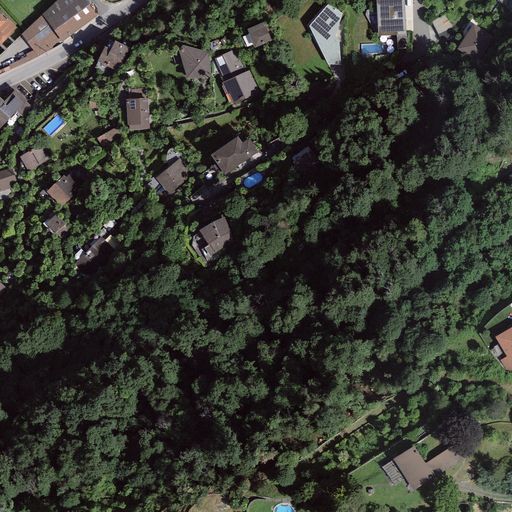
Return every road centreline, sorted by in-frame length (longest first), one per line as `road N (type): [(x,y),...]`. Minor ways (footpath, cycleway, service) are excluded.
road 1 (residential): [(420,0),(424,57),(219,187)]
road 2 (residential): [(511,166),(423,284),(433,291),(511,235)]
road 3 (unclassified): [(111,19),(0,83)]
